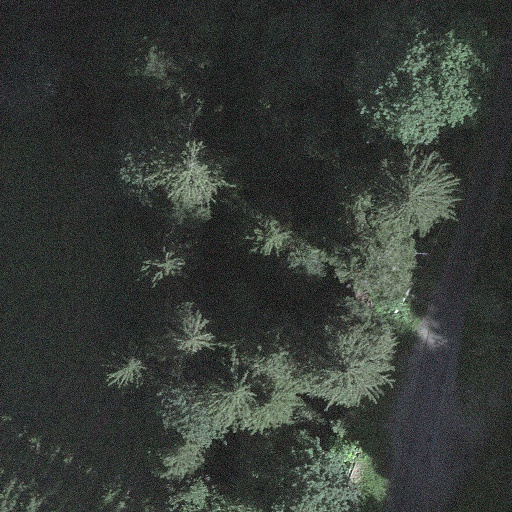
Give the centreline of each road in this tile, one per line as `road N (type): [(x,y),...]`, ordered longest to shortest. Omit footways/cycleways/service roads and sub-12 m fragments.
road 1 (unclassified): [(511,81),(451,307),(408,511)]
road 2 (track): [(0,103),(65,0)]
